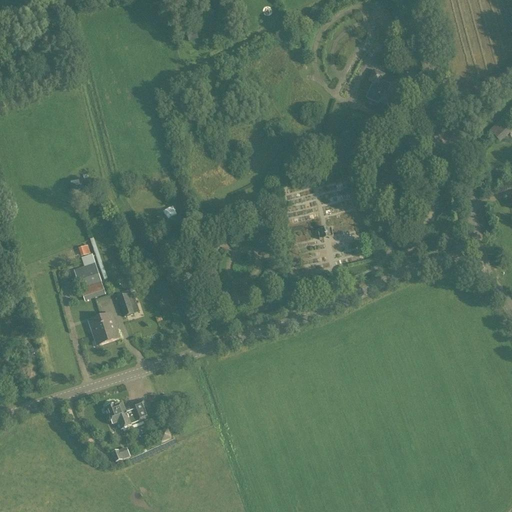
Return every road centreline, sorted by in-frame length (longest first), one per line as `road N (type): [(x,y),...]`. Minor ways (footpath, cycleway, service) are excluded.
road 1 (tertiary): [(0,415),(298,320),(411,270),(449,262)]
road 2 (tertiary): [(474,231),(410,0)]
